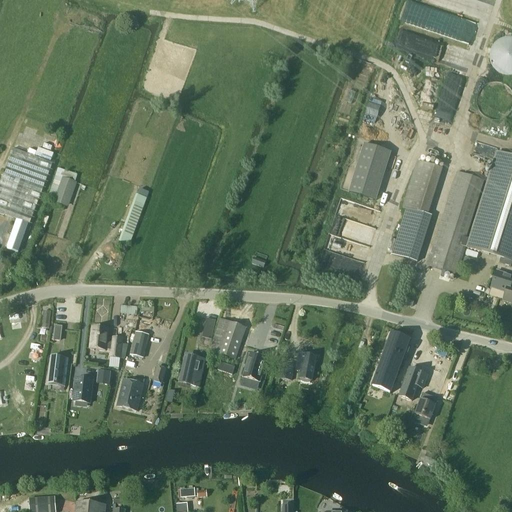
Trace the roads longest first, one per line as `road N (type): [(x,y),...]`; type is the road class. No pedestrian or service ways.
road 1 (tertiary): [(0,307),(72,291),(302,300),(511,348)]
road 2 (track): [(417,271),(496,0)]
